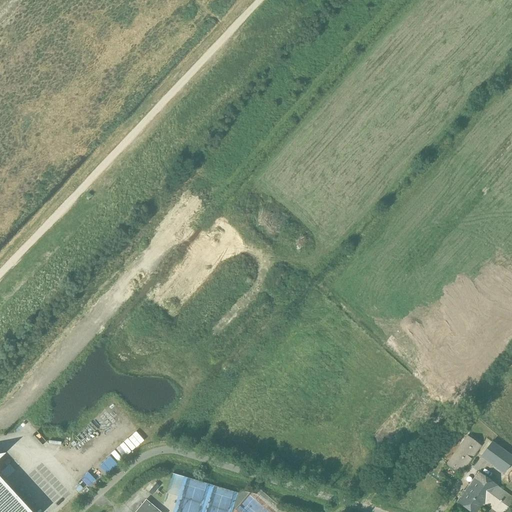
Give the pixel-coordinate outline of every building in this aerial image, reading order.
[(500,387),(495,395),(497,396),(502,399),(499,404),(506,409),(509,404),(510,404),(511,405),(511,381),(507,379),(501,388),(500,387)] [(459,475),(480,446),(467,436),(446,464),(459,475)] [(491,442),(480,457),(503,474),(511,462),(511,457),(508,455),(491,442)] [(0,478),(0,457),(4,454),(0,455),(0,511),(30,511),(4,483),(0,478)] [(495,511),(511,511),(511,497),(498,487),(499,487),(478,472),(464,492),(463,491),(458,496),(460,497),(456,502),(469,511),(478,511),(484,504),(495,511)] [(160,511),(145,499),(134,511),(160,511)]
